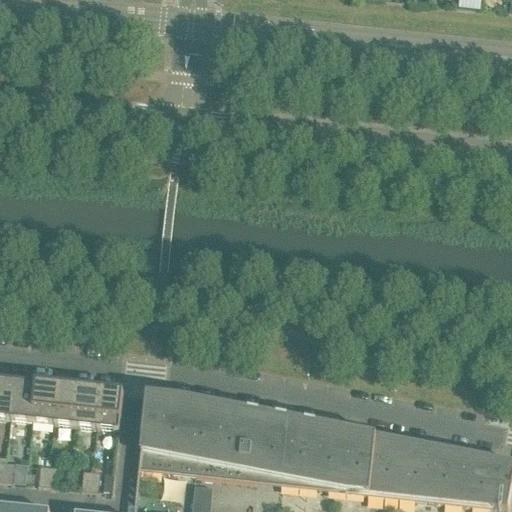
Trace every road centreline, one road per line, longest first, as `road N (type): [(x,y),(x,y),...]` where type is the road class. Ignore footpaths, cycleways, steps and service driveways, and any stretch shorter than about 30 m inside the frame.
road 1 (residential): [(511,439),(152,371),(0,356)]
road 2 (tertiary): [(511,154),(181,120)]
road 3 (tertiary): [(181,120),(0,101)]
road 4 (residential): [(181,120),(195,0)]
